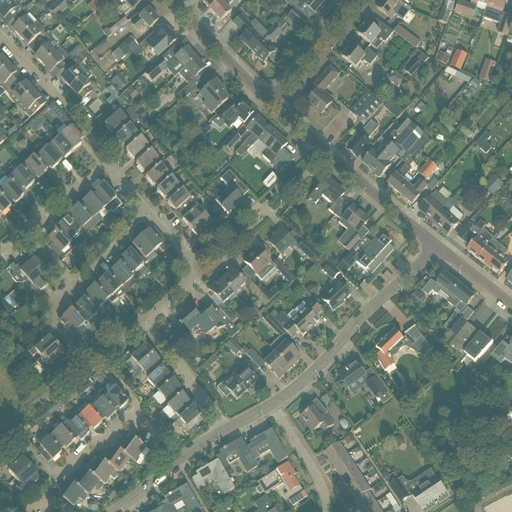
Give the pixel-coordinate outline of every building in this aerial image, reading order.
[(8,0),(8,1),(0,8),(0,16),(8,25),(14,19),(23,11),(18,6),(20,4),(20,1),(19,0),(8,0)] [(0,0),(0,8),(8,1),(8,0),(0,0)] [(61,0),(58,0),(48,10),(55,19),(68,8),(61,0)] [(112,0),(108,4),(116,12),(118,10),(125,4),(132,11),(141,2),(139,0),(112,0)] [(200,0),(201,0),(209,9),(218,0),(200,0)] [(229,0),(218,0),(209,9),(220,22),(231,12),(227,7),(232,2),(229,0)] [(292,9),(298,14),(303,7),(313,15),(318,9),(320,11),(325,5),(323,3),(319,0),(280,0),(284,2),(290,7),(292,9)] [(383,0),(377,9),(385,15),(391,20),(395,15),(403,20),(410,11),(404,8),(398,5),(392,0),(383,0)] [(392,0),(398,5),(404,8),(406,9),(411,2),(409,0),(392,0)] [(455,0),(447,0),(443,12),(442,15),(440,21),(447,24),(455,0)] [(458,2),(455,11),(474,17),(477,9),(485,12),(489,0),(471,0),(470,6),(458,2)] [(489,0),(485,12),(483,19),(499,24),(507,0),(489,0)] [(36,5),(41,12),(46,8),(41,2),(36,5)] [(148,9),(141,16),(138,18),(139,19),(131,26),(136,31),(144,24),(148,29),(158,21),(148,9)] [(307,21),(298,14),(292,9),(281,20),(286,24),(289,21),(300,30),(307,21)] [(14,19),(8,25),(12,30),(20,38),(36,23),(29,15),(27,16),(23,11),(14,19)] [(71,18),(65,11),(59,16),(65,23),(71,18)] [(511,25),(511,17),(504,14),(497,34),(508,38),(511,25)] [(102,32),(107,38),(111,36),(127,23),(122,16),(107,28),(106,29),(102,32)] [(239,40),(251,52),(262,40),(267,35),(253,22),(249,27),(239,17),(232,23),(244,35),(239,40)] [(39,45),(47,37),(43,33),(44,32),(36,23),(20,38),(28,47),(34,41),(39,45)] [(357,34),(365,40),(371,45),(376,39),(378,40),(380,38),(386,43),(393,33),(385,26),(380,33),(371,26),(368,26),(365,24),(357,34)] [(262,40),(251,52),(263,64),(268,58),(275,64),(283,56),(276,50),(274,52),(265,43),(270,39),(272,42),(281,33),(275,27),(267,35),(262,40)] [(398,27),(394,33),(416,49),(421,43),(398,27)] [(145,40),(140,45),(146,50),(147,49),(157,59),(167,49),(169,47),(176,40),(166,30),(157,38),(153,34),(145,40)] [(137,33),(124,43),(131,52),(143,41),(137,33)] [(81,40),(86,46),(88,46),(91,44),(91,42),(86,36),(84,35),(82,37),(81,40)] [(52,43),(47,37),(39,45),(43,49),(35,57),(43,65),(55,54),(59,50),(52,43)] [(124,43),(111,55),(118,63),(131,52),(124,43)] [(73,62),(76,59),(83,52),(84,51),(79,45),(67,56),(73,62)] [(342,57),(349,64),(356,68),(361,62),(363,64),(365,62),(370,66),(378,57),(375,55),(368,49),(363,55),(351,45),(342,57)] [(64,70),(73,62),(60,49),(59,50),(55,54),(43,65),(55,78),(58,76),(64,70)] [(173,79),(178,75),(195,60),(186,49),(176,58),(169,51),(161,59),(144,75),(151,83),(166,70),(173,79)] [(83,52),(76,59),(80,63),(87,57),(83,52)] [(467,57),(457,52),(450,67),(460,72),(467,57)] [(411,78),(429,59),(423,54),(416,61),(415,61),(405,71),(411,78)] [(449,59),(439,55),(436,62),(446,66),(449,59)] [(0,56),(0,73),(8,65),(0,56)] [(80,63),(76,59),(73,62),(64,70),(58,76),(70,89),(82,78),(81,77),(76,71),(82,65),(80,63)] [(195,60),(178,75),(188,86),(180,93),(184,99),(189,95),(199,85),(194,79),(204,70),(195,60)] [(5,93),(20,78),(8,65),(0,73),(0,81),(3,85),(0,88),(1,88),(0,88),(3,91),(5,93)] [(339,75),(338,74),(330,67),(310,90),(311,89),(316,93),(308,102),(322,115),(333,102),(323,93),(339,75)] [(479,79),(488,82),(493,70),(484,67),(479,79)] [(448,69),(444,73),(468,85),(472,80),(448,69)] [(84,91),(88,96),(95,90),(97,88),(92,83),(89,86),(85,81),(86,79),(88,79),(90,77),(90,75),(92,74),(88,71),(81,77),(82,78),(70,89),(78,97),(84,91)] [(405,82),(395,72),(387,79),(398,89),(405,82)] [(127,85),(119,75),(111,82),(118,91),(127,85)] [(33,91),(20,78),(5,93),(9,98),(12,95),(20,103),(33,91)] [(197,99),(211,115),(227,100),(220,92),(222,91),(215,82),(210,86),(205,80),(199,85),(189,95),(195,101),(197,99)] [(469,85),(475,90),(479,85),(473,80),(469,85)] [(131,88),(122,96),(128,103),(137,95),(131,88)] [(95,90),(88,96),(93,100),(99,94),(95,90)] [(27,111),(25,114),(29,119),(45,105),(33,91),(20,103),(27,111)] [(364,127),(384,106),(369,92),(349,112),(364,127)] [(111,107),(115,103),(121,98),(120,96),(117,93),(106,102),(111,107)] [(121,98),(115,103),(120,108),(125,103),(121,98)] [(420,102),(417,99),(410,106),(413,109),(420,102)] [(390,101),(384,108),(389,113),(395,106),(390,101)] [(426,108),(421,103),(417,108),(422,112),(426,108)] [(218,119),(212,124),(219,131),(226,124),(230,128),(238,119),(243,124),(246,121),(253,113),(242,104),(238,109),(234,105),(218,119)] [(50,110),(56,116),(60,112),(55,106),(50,110)] [(403,113),(395,106),(389,113),(397,120),(403,113)] [(126,129),(130,126),(138,118),(129,108),(125,112),(129,116),(125,119),(120,113),(105,126),(113,134),(115,132),(118,136),(126,129)] [(141,120),(146,116),(140,109),(135,113),(141,120)] [(217,117),(208,124),(210,126),(212,124),(218,119),(217,117)] [(241,147),(235,154),(240,158),(247,152),(257,141),(260,144),(272,131),(257,117),(250,125),(245,130),(252,136),(247,140),(241,147)] [(400,137),(411,124),(405,118),(393,131),(400,137)] [(64,126),(56,133),(60,137),(73,152),(81,145),(79,143),(83,139),(66,119),(61,123),(64,126)] [(454,130),(442,120),(437,126),(449,136),(454,130)] [(17,130),(22,125),(18,121),(13,125),(17,130)] [(350,148),(348,151),(357,159),(360,156),(359,155),(370,143),(368,141),(376,132),(379,129),(371,122),(368,126),(358,137),(360,139),(351,149),(350,148)] [(34,124),(30,128),(35,133),(38,130),(34,124)] [(395,143),(408,154),(410,152),(424,136),(424,135),(424,134),(418,130),(411,124),(400,137),(399,138),(395,143)] [(8,130),(13,134),(17,130),(13,125),(8,130)] [(136,142),(140,139),(145,135),(141,130),(136,134),(130,126),(126,129),(118,136),(115,139),(122,147),(125,145),(128,149),(136,142)] [(473,134),(464,126),(460,131),(469,138),(473,134)] [(194,138),(201,132),(197,127),(190,132),(194,138)] [(261,155),(279,172),(293,159),(282,149),(287,144),(272,131),(260,144),(266,149),(261,155)] [(371,171),(393,146),(393,145),(395,143),(399,138),(400,137),(393,131),(393,132),(386,140),(376,152),(374,150),(363,163),(371,171)] [(52,145),(48,149),(56,158),(60,154),(64,159),(73,152),(60,137),(56,133),(55,132),(49,137),(54,142),(51,145),(52,145)] [(486,133),(475,145),(480,149),(485,143),(491,138),(486,133)] [(234,134),(223,146),(229,152),(240,139),(234,134)] [(23,145),(26,142),(21,136),(17,139),(23,145)] [(410,152),(417,158),(431,142),(424,136),(410,152)] [(148,147),(140,139),(136,142),(128,149),(126,151),(133,160),(135,158),(139,162),(150,152),(147,148),(148,147)] [(153,145),(148,150),(150,152),(151,152),(155,148),(159,145),(157,142),(153,145)] [(184,146),(173,156),(180,164),(192,154),(184,146)] [(400,151),(393,146),(371,171),(375,174),(375,175),(379,179),(380,178),(391,165),(389,164),(400,151)] [(39,164),(45,171),(50,168),(52,170),(60,163),(60,162),(56,158),(48,149),(47,148),(42,153),(37,147),(30,154),(33,158),(39,164)] [(150,152),(139,162),(136,165),(144,173),(144,172),(148,176),(157,169),(160,166),(156,162),(158,160),(151,152),(150,152)] [(46,172),(45,171),(39,164),(33,158),(25,166),(26,166),(22,170),(32,181),(36,177),(38,180),(46,172)] [(418,173),(426,181),(437,168),(429,161),(418,173)] [(409,185),(413,180),(407,175),(411,170),(406,165),(397,175),(388,185),(400,195),(409,185)] [(160,166),(157,169),(148,176),(146,179),(153,187),(155,185),(159,189),(167,182),(170,179),(167,175),(167,174),(160,166)] [(21,168),(8,180),(10,182),(12,184),(19,191),(23,188),(25,191),(34,183),(32,181),(22,170),(21,168)] [(228,189),(215,201),(227,215),(235,207),(234,206),(240,200),(237,196),(245,188),(229,171),(220,180),(228,189)] [(272,174),(262,184),(269,191),(280,181),(272,174)] [(494,176),(483,188),(493,197),(503,185),(494,176)] [(5,177),(0,181),(0,195),(2,197),(6,194),(15,204),(23,197),(19,191),(12,184),(10,182),(8,180),(5,177)] [(167,182),(159,189),(157,191),(164,199),(166,197),(170,201),(178,195),(181,192),(178,188),(179,187),(171,178),(170,179),(167,182)] [(309,199),(315,204),(323,196),(333,205),(328,210),(335,217),(340,211),(344,207),(347,204),(340,198),(343,195),(326,179),(309,199)] [(409,185),(400,195),(412,206),(428,188),(423,184),(420,181),(413,189),(409,185)] [(96,194),(92,197),(96,202),(104,210),(107,214),(120,203),(103,184),(95,192),(96,194)] [(182,191),(181,192),(178,195),(170,201),(168,204),(175,212),(179,208),(183,212),(193,204),(194,202),(199,198),(193,190),(186,196),(182,191)] [(433,223),(453,202),(449,197),(446,201),(436,192),(419,211),(433,223)] [(500,199),(508,201),(510,194),(502,192),(500,199)] [(0,212),(2,215),(11,208),(2,197),(0,195),(0,212)] [(84,205),(80,208),(87,216),(96,226),(103,220),(98,215),(104,210),(96,202),(92,197),(91,195),(82,203),(84,205)] [(182,221),(190,229),(204,216),(197,208),(198,207),(194,202),(193,204),(183,212),(179,216),(183,220),(182,221)] [(453,202),(433,223),(447,236),(459,223),(458,222),(463,216),(453,207),(456,205),(453,202)] [(78,206),(70,214),(74,219),(70,222),(83,237),(96,226),(87,216),(80,208),(78,206)] [(216,206),(212,210),(216,215),(221,210),(216,206)] [(335,217),(340,221),(349,211),(344,207),(340,211),(335,217)] [(369,220),(352,207),(349,211),(340,221),(338,224),(346,231),(349,233),(341,241),(345,244),(341,247),(348,253),(368,233),(362,228),(369,220)] [(111,218),(117,226),(122,221),(116,214),(111,218)] [(204,216),(190,229),(197,237),(203,232),(206,236),(216,228),(213,223),(211,224),(204,216)] [(478,227),(482,219),(475,216),(471,223),(478,227)] [(67,219),(58,226),(67,236),(63,240),(69,247),(70,247),(72,251),(78,246),(79,248),(86,241),(83,237),(70,222),(67,219)] [(104,237),(111,231),(105,225),(99,231),(104,237)] [(269,243),(276,250),(280,255),(288,248),(291,252),(297,246),(295,244),(288,237),(281,229),(276,234),(277,235),(269,243)] [(483,231),(481,233),(475,229),(471,234),(469,232),(468,233),(462,241),(470,247),(467,251),(479,261),(488,248),(487,247),(491,243),(493,239),(483,231)] [(141,238),(154,253),(159,248),(163,253),(170,246),(161,236),(157,240),(149,230),(141,238)] [(56,232),(47,239),(56,249),(51,252),(60,262),(61,263),(65,260),(64,258),(61,255),(69,247),(63,240),(56,232)] [(355,263),(357,265),(365,272),(366,270),(371,274),(393,250),(388,246),(390,243),(380,234),(371,244),(368,242),(364,238),(335,269),(344,277),(349,271),(348,270),(355,263)] [(499,245),(498,244),(499,244),(496,242),(500,237),(497,234),(493,239),(491,243),(487,247),(488,248),(479,261),(488,268),(493,262),(489,259),(494,253),(493,252),(499,245)] [(141,238),(132,245),(140,254),(136,258),(143,266),(147,262),(146,260),(154,253),(141,238)] [(89,244),(89,245),(92,248),(98,243),(94,239),(89,244)] [(297,246),(296,247),(314,264),(321,257),(316,252),(309,246),(302,240),(297,246)] [(313,241),(309,246),(316,252),(318,249),(318,246),(313,241)] [(499,276),(505,268),(509,264),(502,259),(508,252),(499,245),(493,252),(494,253),(489,259),(493,262),(488,268),(499,276)] [(80,250),(75,254),(78,257),(82,261),(86,258),(80,250)] [(258,250),(244,262),(250,270),(255,275),(261,281),(275,268),(272,265),(269,262),(265,257),(258,250)] [(130,251),(122,258),(124,261),(130,268),(126,272),(131,277),(135,274),(139,278),(148,271),(143,266),(136,258),(130,251)] [(78,257),(72,263),(75,267),(82,261),(78,257)] [(15,268),(11,271),(13,273),(12,273),(22,284),(24,282),(27,280),(26,280),(41,267),(34,258),(25,267),(21,262),(15,268)] [(291,285),(295,281),(277,261),(272,265),(291,285)] [(120,290),(133,279),(131,277),(126,272),(120,265),(119,264),(111,271),(113,274),(109,278),(116,285),(120,290)] [(339,274),(328,264),(322,271),(333,281),(339,274)] [(27,280),(24,282),(36,296),(49,286),(43,280),(49,275),(41,267),(26,280),(27,280)] [(231,270),(220,280),(233,295),(244,285),(245,285),(231,270)] [(243,274),(239,278),(245,285),(244,285),(246,286),(251,282),(243,274)] [(449,299),(460,286),(445,274),(436,285),(431,281),(423,292),(428,297),(433,291),(438,295),(440,292),(449,299)] [(100,285),(96,288),(103,296),(108,302),(111,305),(118,299),(115,295),(120,290),(116,285),(109,278),(107,275),(98,282),(100,285)] [(208,290),(215,297),(222,305),(233,295),(220,280),(208,290)] [(301,287),(295,281),(291,285),(296,291),(301,287)] [(271,304),(251,282),(246,286),(266,308),(271,304)] [(321,300),(325,305),(332,312),(350,295),(339,283),(321,300)] [(88,296),(83,299),(90,307),(94,311),(98,308),(99,309),(108,302),(103,296),(96,288),(94,286),(86,293),(88,296)] [(460,286),(449,299),(446,302),(461,313),(466,307),(467,307),(475,297),(460,286)] [(146,295),(150,299),(154,295),(151,290),(146,295)] [(409,300),(417,306),(424,298),(416,291),(409,300)] [(77,309),(73,313),(84,325),(84,326),(85,327),(86,327),(88,325),(90,323),(89,321),(97,314),(94,311),(90,307),(83,299),(75,306),(77,309)] [(139,307),(144,304),(140,299),(136,303),(139,307)] [(3,301),(0,303),(0,310),(8,320),(14,314),(3,301)] [(321,312),(314,305),(311,302),(297,316),(310,330),(318,322),(314,318),(321,312)] [(221,311),(233,325),(236,321),(235,320),(236,319),(224,306),(220,311),(221,311)] [(126,311),(130,316),(135,311),(131,307),(126,311)] [(232,325),(233,325),(221,311),(216,315),(215,314),(208,307),(197,316),(204,324),(198,329),(205,336),(215,328),(217,330),(225,326),(228,337),(230,339),(239,332),(232,325)] [(193,334),(198,329),(204,324),(197,316),(191,309),(177,321),(184,328),(178,333),(185,340),(193,334)] [(63,319),(59,322),(63,326),(66,330),(75,340),(77,343),(82,340),(79,337),(76,333),(84,326),(84,325),(73,313),(71,310),(62,317),(63,319)] [(274,311),(269,316),(273,320),(278,316),(274,311)] [(289,338),(291,340),(298,334),(302,338),(310,330),(297,316),(290,322),(281,313),(278,316),(273,320),(278,325),(289,338)] [(455,313),(443,328),(455,338),(467,323),(455,313)] [(264,320),(263,321),(272,330),(280,339),(269,349),(272,351),(275,354),(289,369),(300,359),(284,342),(289,338),(278,325),(273,320),(269,316),(268,315),(264,320)] [(236,328),(239,332),(244,328),(240,324),(236,328)] [(460,358),(459,360),(462,363),(467,356),(475,363),(491,345),(467,324),(461,331),(448,348),(460,358)] [(376,356),(375,356),(385,372),(396,365),(392,359),(397,355),(398,355),(398,354),(399,352),(400,350),(402,349),(405,348),(406,348),(408,349),(419,355),(421,354),(424,358),(433,350),(429,345),(415,327),(416,327),(415,327),(405,334),(405,335),(406,335),(407,336),(403,339),(395,331),(376,349),(377,349),(381,353),(376,356)] [(171,332),(167,335),(170,338),(169,340),(171,343),(177,338),(171,332)] [(37,354),(41,358),(56,345),(49,337),(40,345),(36,341),(26,349),(32,357),(37,354)] [(231,340),(225,345),(235,356),(241,350),(231,340)] [(511,343),(509,347),(503,343),(494,352),(490,357),(501,365),(504,360),(508,355),(511,358),(511,343)] [(56,345),(41,358),(36,363),(47,375),(58,366),(54,362),(63,353),(56,345)] [(138,366),(153,353),(145,345),(136,353),(132,349),(128,353),(132,358),(131,358),(137,366),(138,366)] [(251,350),(248,352),(244,348),(242,351),(250,361),(257,368),(263,362),(251,350)] [(446,352),(441,357),(447,363),(452,359),(446,352)] [(142,385),(147,381),(155,374),(162,367),(158,363),(160,362),(153,353),(138,366),(142,371),(136,377),(142,385)] [(278,380),(289,369),(275,354),(264,364),(278,380)] [(214,356),(203,366),(208,371),(219,361),(214,356)] [(237,370),(242,376),(237,381),(246,392),(250,396),(261,387),(251,377),(256,372),(246,361),(237,370)] [(346,369),(338,375),(344,383),(348,389),(362,379),(372,392),(378,402),(380,401),(379,400),(388,394),(382,385),(377,378),(371,370),(370,370),(371,371),(365,375),(357,364),(347,371),(346,369)] [(155,374),(147,381),(154,389),(155,388),(159,392),(163,389),(170,382),(167,378),(169,376),(162,367),(155,374)] [(38,383),(43,379),(40,375),(35,379),(38,383)] [(223,385),(222,384),(217,389),(223,395),(227,391),(236,401),(246,392),(237,381),(233,376),(223,385)] [(174,401),(182,394),(178,390),(180,388),(173,380),(170,382),(163,389),(159,392),(158,393),(165,401),(167,400),(170,405),(174,401)] [(91,387),(87,381),(74,390),(78,396),(79,396),(90,388),(91,387)] [(499,392),(489,384),(484,391),(494,399),(499,392)] [(107,405),(113,412),(117,408),(119,411),(128,403),(112,386),(110,385),(107,385),(105,387),(105,390),(106,392),(104,393),(103,391),(98,395),(102,400),(107,405)] [(78,396),(74,390),(63,398),(67,403),(78,396)] [(170,405),(167,407),(174,416),(171,419),(174,423),(183,415),(180,411),(189,403),(182,394),(174,401),(170,405)] [(388,394),(379,400),(380,401),(383,405),(392,399),(388,394)] [(327,396),(322,399),(326,405),(331,401),(327,396)] [(487,396),(473,408),(479,415),(493,403),(487,396)] [(113,412),(107,405),(102,400),(97,404),(94,400),(86,406),(94,416),(100,423),(105,420),(107,422),(115,415),(113,412)] [(312,409),(300,418),(312,433),(320,427),(324,433),(332,427),(334,425),(326,415),(328,414),(317,401),(310,406),(312,409)] [(60,409),(56,403),(46,410),(50,415),(60,409)] [(80,425),(86,433),(91,429),(93,432),(101,424),(100,423),(94,416),(86,406),(84,404),(71,415),(75,420),(80,425)] [(190,409),(183,415),(174,423),(173,424),(178,429),(181,429),(186,435),(196,427),(192,423),(201,415),(193,406),(190,409)] [(50,415),(46,410),(40,414),(44,419),(50,415)] [(34,420),(39,427),(45,421),(41,415),(34,420)] [(88,435),(86,433),(80,425),(75,420),(70,424),(67,421),(66,420),(61,424),(59,426),(61,428),(60,428),(67,436),(73,442),(73,443),(78,439),(80,442),(88,435)] [(342,420),(339,422),(339,425),(342,428),(345,430),(347,427),(347,425),(345,421),(342,420)] [(65,450),(73,443),(73,442),(67,436),(60,428),(55,433),(51,428),(44,434),(48,439),(52,444),(59,451),(63,448),(65,450)] [(250,446),(245,448),(253,461),(270,451),(278,464),(287,459),(271,431),(249,443),(250,446)] [(351,436),(344,440),(348,446),(355,441),(351,436)] [(400,436),(393,441),(399,449),(405,444),(400,436)] [(41,448),(36,451),(40,456),(45,452),(52,461),(61,454),(59,451),(52,444),(48,439),(39,446),(41,448)] [(115,449),(114,449),(120,453),(129,460),(134,464),(139,467),(145,459),(140,455),(145,449),(145,448),(141,445),(135,441),(133,443),(131,446),(123,441),(121,439),(121,440),(115,448),(115,449)] [(173,443),(177,448),(181,445),(176,440),(173,443)] [(220,455),(215,458),(217,462),(222,470),(228,467),(229,466),(225,460),(236,454),(247,473),(257,467),(253,461),(245,448),(241,440),(218,453),(220,455)] [(326,461),(330,467),(347,455),(339,443),(324,453),(328,460),(326,461)] [(99,460),(103,464),(119,475),(120,473),(129,460),(120,453),(112,465),(106,461),(111,454),(106,451),(99,460)] [(498,457),(503,466),(511,460),(511,456),(509,451),(498,457)] [(355,467),(347,455),(330,467),(333,471),(335,470),(340,477),(355,467)] [(8,471),(15,480),(30,467),(23,458),(14,466),(10,462),(5,466),(9,470),(8,471)] [(119,475),(103,464),(95,475),(91,472),(96,465),(91,462),(84,471),(89,475),(104,486),(110,478),(114,481),(119,475)] [(233,489),(227,478),(217,462),(195,474),(197,477),(192,480),(199,492),(206,488),(202,482),(213,476),(224,495),(233,489)] [(292,470),(288,463),(256,483),(259,487),(263,493),(265,496),(284,484),(289,492),(287,493),(291,500),(288,502),(292,507),(302,500),(299,495),(303,493),(289,472),(292,470)] [(269,473),(268,466),(261,467),(262,474),(269,473)] [(366,469),(370,474),(374,471),(371,466),(366,469)] [(36,476),(37,475),(30,467),(15,480),(19,485),(15,488),(22,496),(40,480),(36,476)] [(228,467),(222,470),(227,478),(232,475),(228,467)] [(342,485),(345,490),(362,479),(355,467),(340,477),(344,483),(342,485)] [(440,485),(436,479),(429,469),(418,478),(423,485),(410,494),(416,502),(422,510),(446,493),(440,485)] [(69,483),(73,486),(88,497),(94,488),(99,492),(104,486),(89,475),(81,486),(76,483),(81,477),(76,473),(69,483)] [(388,485),(401,503),(410,497),(399,480),(398,478),(388,485)] [(353,501),(353,502),(368,492),(370,490),(362,479),(345,490),(348,495),(351,493),(355,500),(353,501)] [(383,483),(378,486),(381,491),(386,488),(383,483)] [(88,497),(73,486),(65,497),(60,494),(65,488),(60,484),(53,494),(72,508),(79,499),(83,503),(88,497)] [(163,508),(164,511),(176,511),(185,506),(188,511),(200,511),(187,486),(164,499),(166,502),(161,505),(163,508)] [(8,487),(3,492),(9,498),(14,494),(8,487)] [(356,509),(357,511),(362,511),(376,503),(368,492),(353,502),(357,508),(356,509)] [(390,494),(386,497),(391,504),(395,501),(390,494)] [(274,511),(265,496),(253,504),(258,511),(274,511)] [(381,511),(376,503),(362,511),(381,511)]
